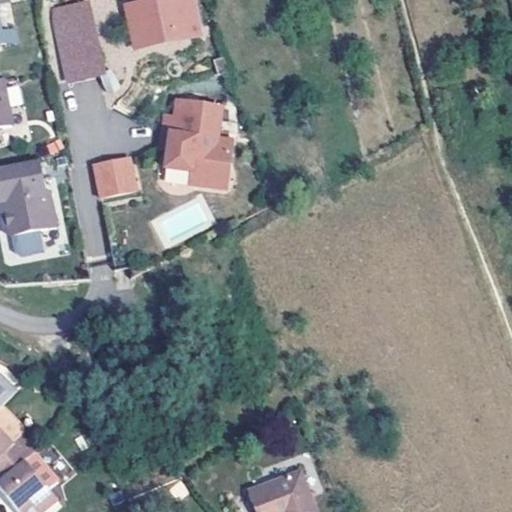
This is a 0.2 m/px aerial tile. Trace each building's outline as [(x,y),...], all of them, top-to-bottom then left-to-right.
[(130,14),(138,53),(199,40),(191,3),(188,1),(187,0),(143,0),(145,11),(130,14)] [(54,16),(68,86),(103,79),(89,9),(54,16)] [(2,35),(0,40),(0,48),(19,45),(18,33),(2,35)] [(0,132),(15,129),(6,81),(0,82),(0,132)] [(166,121),(162,155),(169,154),(167,173),(193,176),(192,189),(228,193),(234,145),(218,143),(222,111),(178,106),(176,122),(166,121)] [(94,169),(100,200),(137,193),(130,161),(94,169)] [(38,163),(0,169),(0,201),(4,201),(5,207),(5,213),(0,220),(2,232),(5,236),(9,237),(10,237),(14,237),(38,234),(55,231),(49,194),(43,195),(38,163)] [(167,173),(165,185),(192,189),(193,176),(167,173)] [(38,234),(14,237),(10,237),(13,255),(18,259),(41,255),(38,234)] [(0,411),(3,409),(17,394),(1,377),(0,377),(0,411)] [(26,432),(3,409),(0,411),(0,481),(3,485),(36,457),(37,456),(34,453),(25,441),(23,440),(26,437),(26,432)] [(31,435),(25,441),(34,453),(41,447),(31,435)] [(3,485),(0,487),(0,491),(16,511),(51,511),(60,505),(50,493),(59,485),(36,457),(3,485)] [(316,511),(303,476),(249,496),(255,511),(316,511)]
